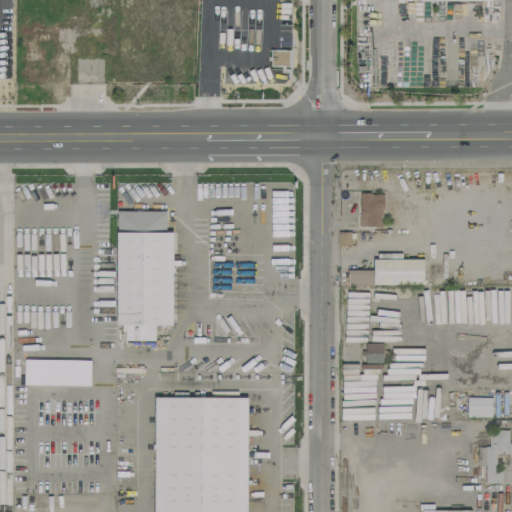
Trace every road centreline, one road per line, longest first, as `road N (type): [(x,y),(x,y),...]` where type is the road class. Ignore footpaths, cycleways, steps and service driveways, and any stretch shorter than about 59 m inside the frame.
road 1 (residential): [(328,135),(325,511)]
road 2 (secondary): [(0,135),(206,135)]
road 3 (tertiary): [(326,0),(328,135)]
road 4 (secondary): [(206,135),(328,135)]
